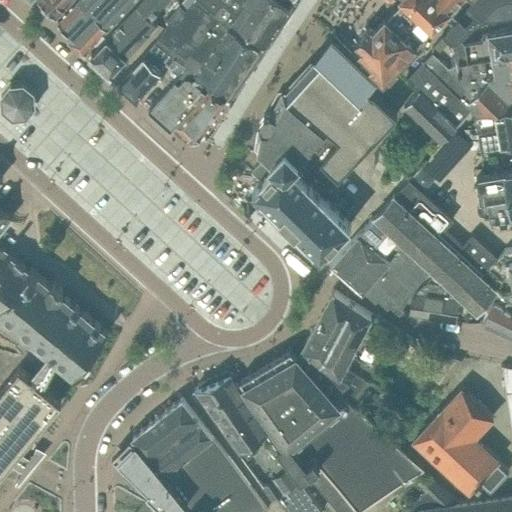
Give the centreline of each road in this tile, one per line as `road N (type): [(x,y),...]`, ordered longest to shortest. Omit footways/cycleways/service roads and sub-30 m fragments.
road 1 (residential): [(204,330),(241,339),(269,324),(281,294),(273,266),(0,13)]
road 2 (residential): [(0,145),(204,330)]
road 3 (residential): [(204,330),(98,419),(85,456),(85,511)]
road 4 (residential): [(511,349),(408,321),(360,297)]
